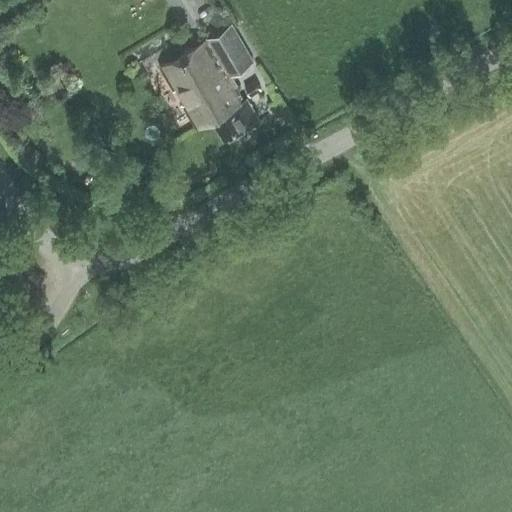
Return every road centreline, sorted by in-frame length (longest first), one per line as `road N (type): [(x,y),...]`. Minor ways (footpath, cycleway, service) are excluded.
road 1 (tertiary): [(511,51),(137,252),(79,260)]
road 2 (unclassified): [(0,367),(48,324),(79,260)]
